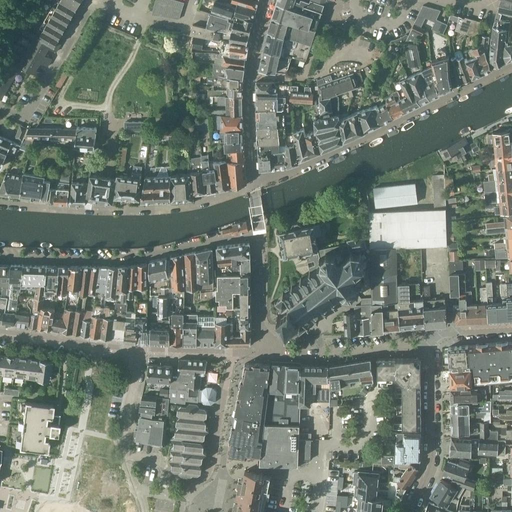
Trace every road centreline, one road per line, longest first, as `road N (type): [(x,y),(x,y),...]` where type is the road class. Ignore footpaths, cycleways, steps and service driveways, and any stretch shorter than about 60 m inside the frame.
road 1 (residential): [(253,186),(511,63)]
road 2 (residential): [(260,234),(110,259),(0,259)]
road 3 (residential): [(0,203),(175,207),(253,186)]
road 4 (residential): [(0,107),(33,117),(94,4),(115,0)]
road 5 (residential): [(412,511),(432,456),(431,336)]
road 6 (residential): [(431,336),(373,350),(259,354)]
road 7 (residential): [(140,351),(0,333)]
road 8 (residential): [(259,354),(260,234)]
